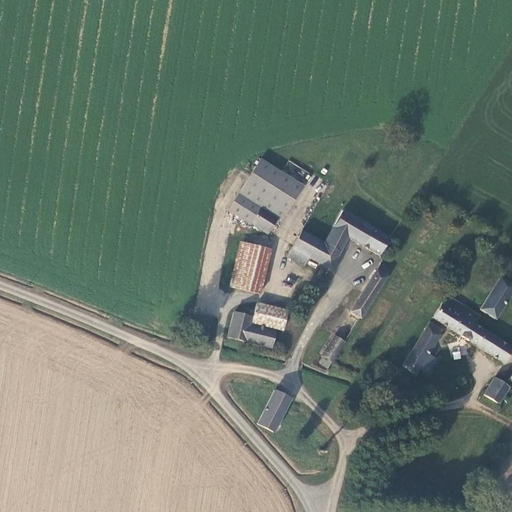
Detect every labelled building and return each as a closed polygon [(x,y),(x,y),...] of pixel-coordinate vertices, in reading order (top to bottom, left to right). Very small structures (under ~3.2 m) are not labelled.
[(298,185),(255,161),(226,214),(248,227),(249,224),(267,234),(276,219),(280,221),(298,185)] [(380,255),(390,239),(341,212),(323,243),(301,232),(292,249),(308,258),(329,269),(347,238),(380,255)] [(271,250),(241,243),(230,287),(260,294),(271,250)] [(308,258),(292,249),(287,257),(303,266),(308,258)] [(390,271),(382,265),(376,272),(386,278),(390,271)] [(386,278),(376,272),(351,311),(360,318),(386,278)] [(511,291),(511,285),(499,278),(480,310),(496,319),(511,291)] [(480,317),(446,297),(433,318),(504,363),(511,349),(511,348),(475,325),(480,317)] [(252,325),(275,330),(275,328),(283,330),(287,311),(257,305),(254,317),(252,325)] [(271,347),(275,330),(252,325),(254,317),(234,313),(229,337),(271,347)] [(415,375),(419,369),(427,355),(442,331),(428,323),(403,366),(415,375)] [(325,356),(333,361),(345,342),(335,336),(323,355),(325,356)] [(427,355),(419,369),(427,373),(435,360),(427,355)] [(320,363),(329,368),(333,361),(325,356),(320,363)] [(484,395),(503,406),(500,407),(504,409),(510,399),(504,395),(508,388),(494,378),(484,395)] [(290,398),(274,391),(258,424),(274,433),(290,398)]
